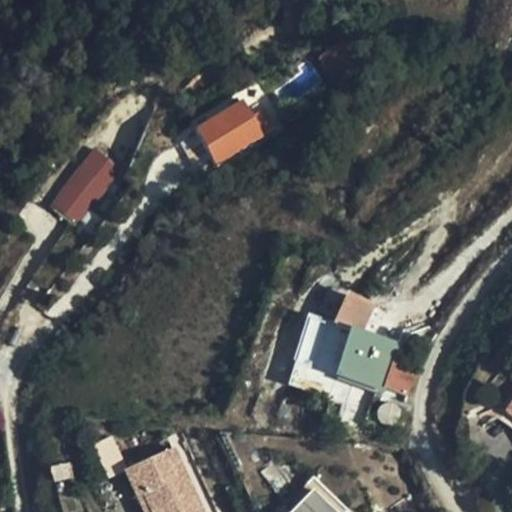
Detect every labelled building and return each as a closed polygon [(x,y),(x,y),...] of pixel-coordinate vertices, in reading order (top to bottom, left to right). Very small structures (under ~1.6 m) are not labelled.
[(349,35),(318,53),(338,86),(368,69),(349,35)] [(255,97),(195,134),(198,139),(185,146),(202,173),(215,165),(218,170),(277,133),(265,113),(255,97)] [(265,113),(277,133),(289,125),(277,107),(265,113)] [(109,174),(84,156),(53,199),(78,217),(85,206),(109,174)] [(193,246),(87,357),(77,384),(112,398),(116,388),(143,397),(146,390),(175,401),(178,391),(206,401),(280,217),(252,206),(193,246)] [(85,206),(78,217),(93,227),(101,217),(85,206)] [(274,414),(337,261),(294,243),(224,411),(250,414),(274,414)] [(388,392),(402,346),(359,332),(344,377),(388,392)] [(511,410),(499,434),(511,440),(511,410)] [(511,440),(499,434),(492,443),(511,455),(511,440)] [(114,436),(96,444),(111,477),(128,469),(114,436)] [(204,511),(171,447),(123,472),(137,499),(144,496),(152,511),(204,511)] [(341,511),(308,488),(289,511),(341,511)] [(152,511),(144,496),(137,499),(144,511),(152,511)]
